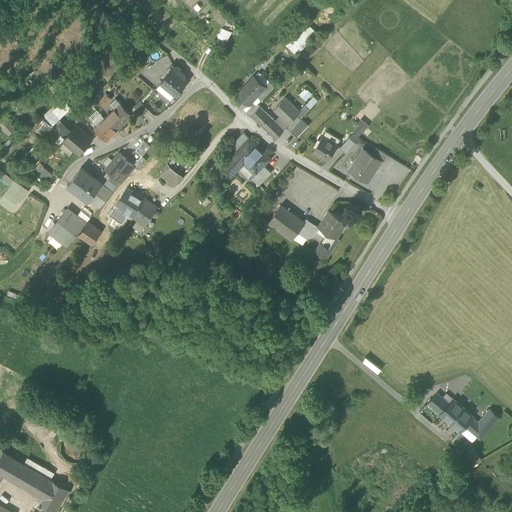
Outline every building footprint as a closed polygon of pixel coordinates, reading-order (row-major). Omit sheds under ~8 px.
[(218,36),(228,40),(231,32),(221,28),(218,36)] [(298,43),(303,48),(317,33),(312,28),(298,43)] [(97,68),(101,71),(127,46),(123,42),(97,68)] [(133,52),(127,46),(101,71),(106,77),(133,52)] [(128,68),(137,76),(145,66),(136,58),(128,68)] [(163,82),(177,93),(188,80),(173,67),(162,81),(163,82)] [(238,93),(249,103),(257,94),(265,86),(264,85),(254,76),(238,93)] [(257,94),(262,99),(274,86),(269,81),(264,85),(265,86),(257,94)] [(159,87),(172,99),(177,93),(163,82),(159,87)] [(57,92),(62,98),(71,90),(65,83),(57,92)] [(94,96),(103,106),(111,98),(104,91),(110,85),(108,83),(94,96)] [(281,115),(275,121),(283,129),(285,127),(297,114),(299,111),(285,97),(274,109),(281,115)] [(110,103),(115,108),(120,103),(116,98),(110,103)] [(71,107),(63,99),(45,117),(53,125),(71,107)] [(134,106),(142,115),(148,109),(140,100),(134,106)] [(121,103),(120,103),(115,108),(105,118),(116,130),(132,115),(121,103)] [(284,129),(283,129),(275,121),(259,105),(251,114),(276,138),(284,129)] [(98,125),(105,118),(101,113),(93,121),(98,125)] [(290,131),(291,130),(301,118),(297,114),(285,127),(290,131)] [(6,117),(0,121),(0,125),(9,135),(16,128),(6,117)] [(106,139),(116,130),(105,118),(98,125),(95,128),(106,139)] [(308,125),(301,118),(291,130),(297,136),(308,125)] [(48,137),(59,146),(64,140),(63,140),(71,130),(61,122),(48,137)] [(74,149),(79,153),(91,139),(75,125),(71,130),(63,140),(64,140),(74,149)] [(237,150),(249,137),(243,132),(231,144),(237,150)] [(322,154),(329,158),(337,144),(321,135),(313,150),(321,155),(322,154)] [(245,161),(255,170),(256,172),(263,164),(270,157),(249,137),(237,150),(219,169),(228,178),(239,166),(245,161)] [(339,149),(344,154),(355,142),(350,138),(339,149)] [(64,140),(59,146),(69,155),(74,149),(64,140)] [(135,149),(142,155),(150,146),(144,140),(135,149)] [(369,152),(381,160),(385,153),(374,145),(369,152)] [(348,170),(364,181),(374,166),(376,167),(381,160),(369,152),(363,148),(348,170)] [(167,162),(167,163),(183,176),(192,166),(177,151),(167,162)] [(135,165),(130,161),(125,156),(120,152),(113,160),(108,166),(105,169),(108,171),(120,182),(135,165)] [(108,166),(113,160),(108,156),(103,162),(108,166)] [(245,161),(239,166),(249,176),(250,176),(255,170),(245,161)] [(174,186),(183,176),(167,163),(161,174),(174,186)] [(271,171),(263,164),(256,172),(255,170),(250,176),(259,184),(271,171)] [(53,174),(43,166),(36,174),(46,182),(53,174)] [(67,184),(88,201),(89,200),(102,184),(81,167),(67,184)] [(0,176),(10,184),(14,180),(0,169),(0,176)] [(120,182),(108,171),(105,175),(108,178),(116,185),(117,186),(120,182)] [(108,178),(103,185),(111,192),(116,185),(108,178)] [(28,191),(14,180),(10,184),(4,193),(17,202),(19,203),(28,191)] [(98,207),(111,192),(103,185),(102,184),(89,200),(98,207)] [(130,214),(134,217),(145,199),(127,187),(116,205),(130,214)] [(17,202),(4,193),(0,198),(0,203),(11,211),(17,202)] [(157,206),(145,199),(134,217),(145,224),(157,206)] [(268,220),(292,238),(298,230),(305,221),(281,203),(268,220)] [(109,215),(123,224),(130,214),(116,205),(109,215)] [(56,224),(74,236),(85,220),(67,208),(56,224)] [(320,227),(328,232),(336,237),(336,236),(346,221),(329,209),(324,218),(326,219),(320,227)] [(298,230),(307,236),(313,235),(319,226),(318,226),(306,218),(305,221),(298,230)] [(79,235),(93,245),(102,232),(88,223),(79,235)] [(49,235),(66,247),(74,236),(56,224),(49,235)] [(339,238),(336,236),(336,237),(328,232),(316,250),(326,257),(339,238)] [(24,296),(9,290),(7,295),(22,301),(24,296)] [(428,401),(440,412),(449,403),(442,397),(437,392),(428,401)] [(449,403),(453,398),(447,392),(442,397),(449,403)] [(440,413),(450,422),(462,407),(453,398),(449,403),(440,412),(440,413)] [(23,412),(67,433),(73,421),(29,400),(23,412)] [(472,416),(462,407),(450,422),(458,430),(459,430),(463,425),(471,417),(472,416)] [(477,435),(480,438),(498,417),(490,410),(478,423),(471,417),(463,425),(468,429),(469,428),(477,435)] [(468,429),(463,425),(459,430),(472,442),(477,435),(469,428),(468,429)] [(60,442),(59,447),(61,453),(64,457),(69,460),(75,460),(80,458),(84,455),(87,450),(87,445),(86,439),(82,435),(77,433),(72,432),(67,434),(62,437),(60,442)] [(472,467),(482,461),(474,447),(465,453),(472,467)] [(54,511),(68,489),(2,451),(0,455),(0,472),(3,474),(44,498),(37,511),(39,511),(54,511)]
